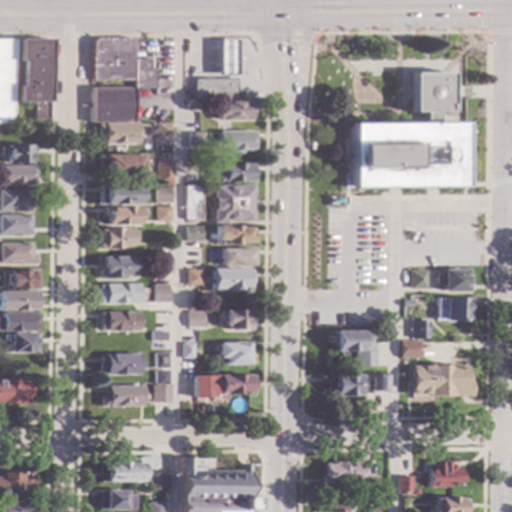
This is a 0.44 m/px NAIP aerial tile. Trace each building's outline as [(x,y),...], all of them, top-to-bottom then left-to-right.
[(233,76),(213,76),(213,39),(233,38),(233,76)] [(130,39),(130,80),(88,80),(88,43),(92,39),(130,39)] [(9,124),(0,124),(0,40),(11,41),(9,124)] [(45,119),(30,119),(30,103),(13,103),(14,40),(46,40),(45,119)] [(147,69),(150,69),(150,88),(131,88),(131,60),(147,60),(147,69)] [(447,112),(434,113),(434,118),(434,123),(460,123),(460,188),(346,188),(346,124),(421,124),(421,119),(421,113),(408,113),(407,73),(447,73),(447,100),(447,112)] [(233,100),(190,100),(190,80),(232,80),(233,100)] [(130,123),(88,124),(87,88),(130,88),(130,123)] [(198,111),(183,110),(183,101),(198,101),(198,111)] [(248,120),(213,121),(212,102),(248,102),(248,120)] [(167,138),(152,138),(152,123),(168,123),(167,138)] [(133,125),(133,143),(119,143),(119,145),(109,145),(109,144),(99,144),(99,134),(94,134),(94,125),(133,125)] [(252,150),(239,150),(239,154),(221,154),(221,151),(214,151),(214,132),(252,132),(252,150)] [(199,134),(199,149),(184,149),(184,133),(199,134)] [(30,157),(25,157),(25,164),(3,164),(3,155),(0,155),(0,148),(3,148),(3,145),(30,145),(30,157)] [(137,156),(137,178),(99,178),(98,175),(94,175),(94,156),(98,156),(98,155),(137,156)] [(168,185),(152,185),(153,161),(165,161),(168,161),(168,185)] [(251,182),(214,182),(214,164),(221,164),(251,165),(251,182)] [(31,185),(0,185),(0,166),(30,166),(31,185)] [(247,196),(246,196),(246,211),(247,211),(247,222),(221,221),(221,224),(206,224),(206,186),(236,186),(236,185),(247,185),(247,196)] [(134,206),(93,206),(93,186),(134,186),(134,206)] [(197,221),(180,221),(180,187),(198,187),(197,221)] [(167,188),(167,203),(149,202),(150,188),(167,188)] [(26,212),(14,212),(14,210),(5,210),(5,212),(0,212),(0,191),(25,191),(26,212)] [(135,209),(140,209),(140,217),(135,217),(135,225),(103,225),(103,216),(99,216),(99,207),(135,207),(135,209)] [(166,222),(151,222),(151,207),(167,207),(166,222)] [(26,236),(15,236),(15,234),(5,234),(5,236),(0,236),(0,216),(26,216),(26,236)] [(235,228),(251,228),(251,244),(212,244),(212,226),(235,226),(235,228)] [(197,243),(181,242),(181,227),(184,227),(197,227),(197,243)] [(127,248),(112,248),(112,250),(94,250),(94,236),(97,236),(97,229),(127,229),(127,248)] [(26,255),(31,255),(32,265),(15,265),(15,262),(6,262),(6,264),(0,264),(0,243),(26,243),(26,255)] [(164,256),(150,256),(150,245),(164,245),(164,256)] [(249,266),(217,267),(216,250),(249,249),(249,266)] [(165,274),(151,274),(151,257),(165,257),(165,274)] [(133,267),(127,267),(127,277),(114,277),(114,278),(97,279),(94,275),(94,271),(98,269),(98,258),(133,258),(133,267)] [(247,289),(237,289),(237,291),(217,291),(217,290),(205,290),(205,269),(247,270),(247,289)] [(196,270),(196,286),(181,286),(181,270),(196,270)] [(462,292),(437,292),(437,286),(430,286),(430,277),(431,277),(431,272),(437,272),(437,270),(461,270),(462,292)] [(33,289),(3,289),(3,287),(0,287),(0,280),(3,280),(3,272),(32,271),(33,289)] [(421,290),(404,290),(404,271),(421,271),(421,290)] [(133,304),(95,305),(94,285),(133,284),(133,304)] [(163,303),(148,303),(148,286),(164,286),(163,303)] [(31,310),(0,310),(0,292),(31,292),(31,310)] [(467,321),(430,321),(430,298),(467,298),(467,321)] [(407,308),(398,308),(398,300),(407,300),(407,308)] [(198,329),(182,328),(182,312),(198,312),(198,329)] [(248,330),(222,330),(222,326),(218,326),(218,321),(213,321),(213,312),(248,312),(248,330)] [(32,331),(0,331),(0,313),(32,313),(32,331)] [(133,331),(94,331),(94,313),(133,313),(133,331)] [(423,339),(405,339),(406,321),(423,321),(423,339)] [(161,342),(146,341),(146,332),(161,332),(161,342)] [(361,343),(370,343),(370,367),(350,367),(350,352),(329,352),(329,333),(361,332),(361,343)] [(33,353),(4,353),(4,342),(0,342),(0,334),(33,334),(33,353)] [(414,358),(395,358),(395,341),(414,341),(414,358)] [(189,360),(176,359),(177,343),(189,343),(189,360)] [(243,355),(250,355),(250,365),(212,365),(212,344),(243,344),(243,355)] [(133,376),(99,375),(99,374),(95,374),(95,356),(99,356),(99,354),(133,355),(133,376)] [(163,369),(148,369),(149,354),(163,354),(163,369)] [(460,380),(466,380),(466,397),(425,397),(425,395),(405,395),(405,367),(460,366),(460,380)] [(163,385),(149,385),(149,371),(163,371),(163,385)] [(353,397),(328,397),(328,396),(321,396),(321,376),(328,376),(328,375),(353,375),(353,397)] [(385,391),(368,391),(368,375),(384,375),(385,375),(385,391)] [(249,394),(212,394),(212,386),(211,386),(211,376),(249,376),(249,394)] [(25,405),(3,405),(3,406),(0,406),(0,380),(25,380),(25,405)] [(165,404),(146,404),(146,386),(165,386),(165,404)] [(137,407),(95,407),(94,397),(102,397),(102,387),(137,387),(137,407)] [(206,471),(233,471),(233,464),(244,464),(243,497),(247,500),(246,509),(244,511),(242,511),(174,511),(174,458),(206,458),(206,471)] [(358,476),(373,476),(373,491),(355,491),(355,484),(334,484),(334,486),(317,486),(317,476),(319,476),(319,462),(358,462),(358,476)] [(138,463),(138,483),(95,482),(95,465),(110,465),(110,463),(138,463)] [(451,468),(456,468),(456,486),(445,486),(445,488),(423,488),(423,464),(445,463),(451,468)] [(23,475),(28,479),(29,479),(29,493),(20,493),(20,492),(14,492),(14,495),(0,495),(0,473),(23,473),(23,475)] [(164,490),(148,490),(148,487),(146,487),(146,475),(164,475),(164,490)] [(407,492),(406,492),(406,495),(398,495),(398,492),(393,492),(393,477),(407,477),(407,492)] [(121,495),(130,495),(130,510),(94,510),(94,491),(121,491),(121,495)] [(344,511),(314,511),(315,494),(344,494),(344,511)] [(461,511),(433,511),(428,511),(428,499),(461,499),(461,511)] [(30,511),(0,511),(0,501),(30,501),(30,511)] [(160,503),(160,511),(143,511),(143,502),(160,503)]
